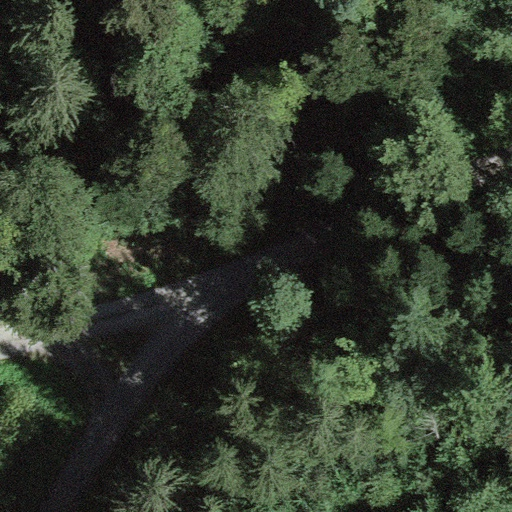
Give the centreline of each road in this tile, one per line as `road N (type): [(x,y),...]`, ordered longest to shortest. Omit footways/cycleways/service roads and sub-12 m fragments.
road 1 (track): [(511,157),(193,284),(63,511)]
road 2 (track): [(193,284),(0,352)]
